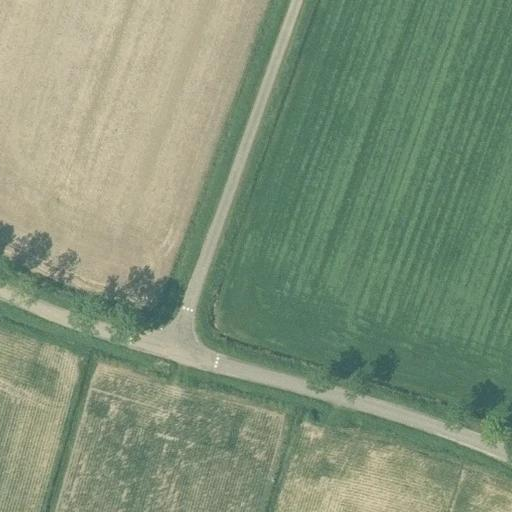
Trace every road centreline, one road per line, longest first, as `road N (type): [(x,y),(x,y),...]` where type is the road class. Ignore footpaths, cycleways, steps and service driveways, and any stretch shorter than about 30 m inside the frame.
road 1 (unclassified): [(188,343),(308,0)]
road 2 (unclassified): [(511,451),(188,343)]
road 3 (unclassified): [(188,343),(72,312),(0,281)]
